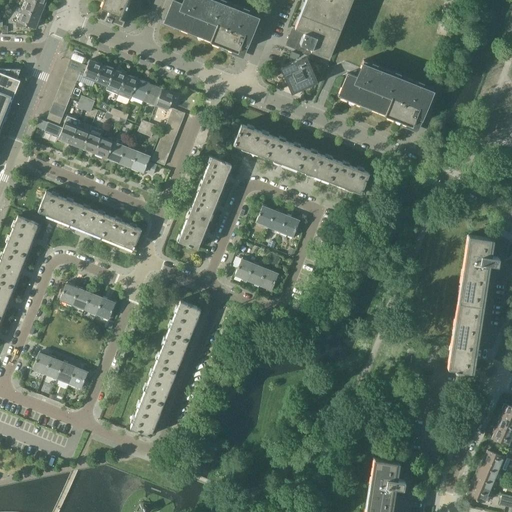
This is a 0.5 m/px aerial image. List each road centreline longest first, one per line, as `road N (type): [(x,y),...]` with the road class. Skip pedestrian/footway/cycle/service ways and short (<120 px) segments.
road 1 (residential): [(222,291),(270,312),(287,307),(321,221),(314,207),(250,186),(207,285)]
road 2 (residential): [(243,88),(410,157),(511,217)]
road 3 (residential): [(82,422),(155,450),(222,291)]
road 4 (residential): [(2,391),(56,258),(138,286)]
road 5 (residential): [(163,217),(9,157)]
road 6 (residential): [(163,217),(217,78)]
road 7 (residential): [(82,422),(138,286)]
road 8 (residential): [(496,378),(445,511)]
